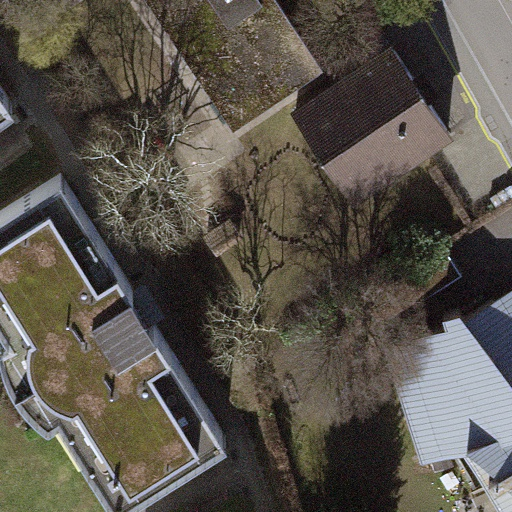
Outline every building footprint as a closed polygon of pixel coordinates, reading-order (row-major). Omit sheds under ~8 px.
[(149,0),(245,141),(337,80),(290,10),(304,0),(149,0)] [(412,56),(304,123),(362,217),(470,150),(412,56)] [(0,63),(0,155),(42,129),(0,63)] [(85,180),(0,231),(0,309),(123,511),(157,511),(253,454),(85,180)] [(235,228),(212,242),(228,267),(251,253),(235,228)] [(471,285),(455,262),(405,295),(421,319),(471,285)] [(511,311),(490,330),(462,339),(396,353),(427,472),(484,462),(511,511),(511,311)]
